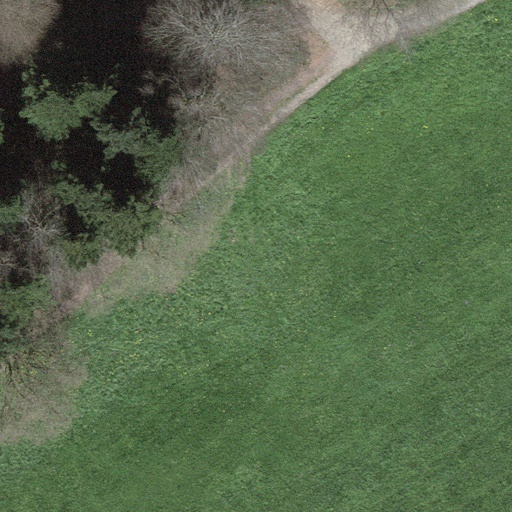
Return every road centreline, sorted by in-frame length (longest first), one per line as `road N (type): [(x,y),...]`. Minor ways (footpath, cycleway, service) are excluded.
road 1 (track): [(446,0),(349,47),(83,256),(0,340)]
road 2 (track): [(0,65),(162,4),(233,0)]
